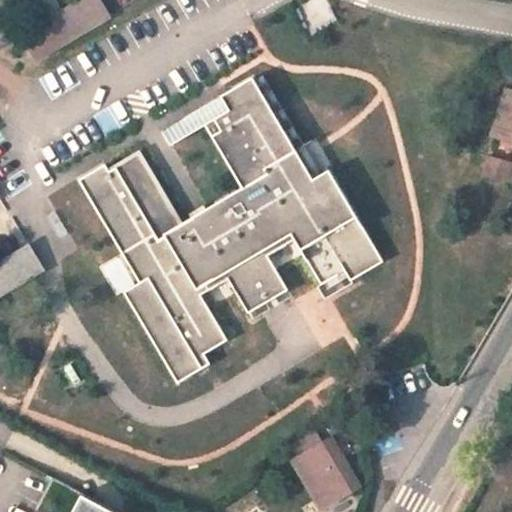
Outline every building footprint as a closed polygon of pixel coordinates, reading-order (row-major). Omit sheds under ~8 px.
[(21,34),(36,60),(109,18),(98,0),(80,0),(61,11),(55,0),(23,0),(37,24),(21,34)] [(105,165),(80,180),(142,282),(125,292),(179,382),(211,363),(204,354),(227,341),(202,296),(229,279),(249,313),(290,290),(268,256),(295,240),(322,285),(346,271),(351,280),(384,263),(330,171),(322,176),(263,76),(258,79),(316,178),(312,180),(253,78),(184,118),(188,125),(204,115),(247,186),(185,223),(143,150),(108,171),(105,165)] [(511,92),(504,91),(493,126),(511,132),(511,92)] [(503,183),(508,165),(483,157),(478,175),(503,183)] [(0,294),(42,270),(27,244),(0,259),(0,294)] [(321,511),(324,511),(362,488),(349,467),(337,475),(319,446),(312,435),(287,450),(294,461),(291,464),(321,511)] [(330,438),(319,446),(337,475),(349,467),(330,438)] [(120,511),(84,493),(74,511),(120,511)]
